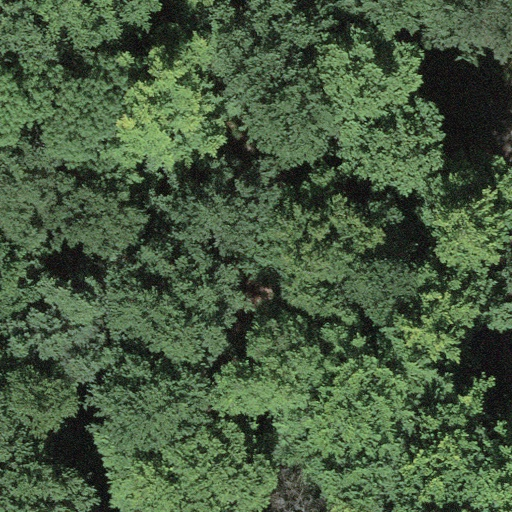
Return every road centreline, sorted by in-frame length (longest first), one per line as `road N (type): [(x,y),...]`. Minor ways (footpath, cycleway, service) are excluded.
road 1 (track): [(304,0),(228,281),(188,511)]
road 2 (track): [(511,325),(486,269),(489,145),(511,124)]
